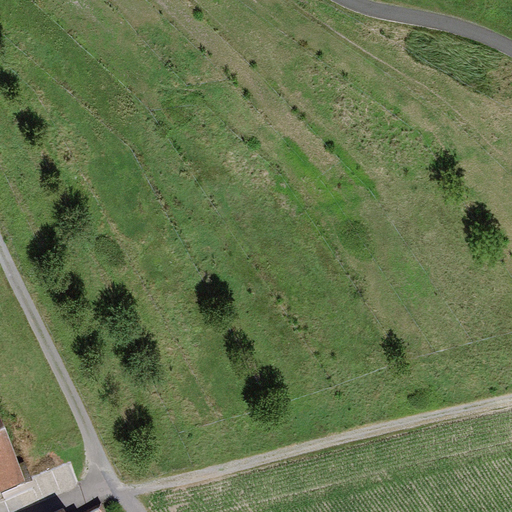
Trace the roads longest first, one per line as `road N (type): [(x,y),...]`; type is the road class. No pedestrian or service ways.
road 1 (track): [(511,395),(115,484)]
road 2 (track): [(115,484),(0,270)]
road 3 (track): [(511,51),(387,0)]
